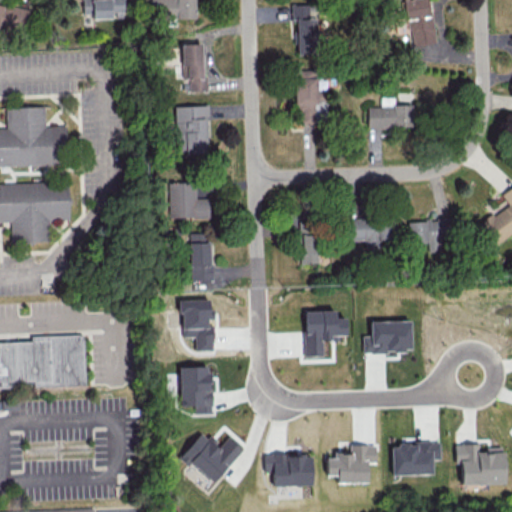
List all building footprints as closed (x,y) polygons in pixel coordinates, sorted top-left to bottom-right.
[(113,17),(113,16),(124,16),(123,0),(81,0),(82,13),(91,13),(91,18),(113,17)] [(150,0),(151,17),(195,17),(194,0),(150,0)] [(404,0),(409,45),(433,43),(428,0),(404,0)] [(26,9),(0,3),(0,27),(21,32),(26,9)] [(296,54),(316,53),(315,17),(307,18),(306,3),(289,4),(290,19),(294,18),(296,54)] [(206,90),(205,76),(201,76),(201,43),(180,43),(181,78),(188,77),(188,91),(206,90)] [(293,70),(295,123),(315,122),(314,99),(317,99),(315,69),(293,70)] [(366,106),(367,128),(412,126),(411,104),(393,104),(393,96),(380,97),(380,106),(366,106)] [(173,105),(175,153),(207,152),(205,104),(173,105)] [(0,165),(65,163),(63,124),(43,125),(42,105),(4,107),(5,127),(0,127),(0,165)] [(0,182),(66,180),(67,219),(47,219),(47,239),(9,241),(8,220),(0,220),(0,182)] [(167,182),(168,218),(209,216),(208,198),(195,198),(194,181),(167,182)] [(511,230),(511,184),(500,193),(507,203),(476,225),(491,246),(511,230)] [(349,240),(364,239),(365,248),(377,248),(377,239),(390,238),(390,218),(348,220),(349,240)] [(407,220),(407,243),(427,242),(427,251),(445,251),(444,218),(407,220)] [(189,280),(209,280),(208,232),(188,232),(189,280)] [(300,263),(316,263),(317,233),(300,233),(300,263)] [(207,299),(179,299),(180,336),(193,336),(194,350),(211,349),(210,318),(212,318),(212,307),(208,308),(207,299)] [(344,316),(333,317),(333,309),(302,310),(303,355),(322,355),(321,341),(337,340),(336,335),(344,335),(344,316)] [(409,320),(369,320),(369,335),(361,335),(361,351),(409,351),(409,320)] [(81,333),(84,383),(32,385),(32,381),(16,381),(16,385),(0,385),(0,340),(30,339),(30,335),(81,333)] [(209,365),(178,366),(179,405),(192,405),(193,413),(210,413),(209,365)] [(213,482),(242,448),(227,436),(219,446),(201,430),(177,457),(188,467),(191,463),(213,482)] [(390,446),(397,446),(397,442),(408,442),(408,443),(413,443),(412,440),(430,440),(430,442),(438,442),(438,458),(430,458),(431,473),(391,474),(390,446)] [(453,443),(460,443),(460,442),(461,442),(461,443),(472,443),(472,441),(477,441),(478,451),(483,451),(483,450),(485,449),(485,447),(496,446),(496,445),(501,445),(501,450),(502,450),(503,483),(459,485),(458,459),(454,459),(453,443)] [(336,482),(367,481),(366,463),(375,462),(374,444),(349,444),(349,452),(333,453),(334,457),(326,457),(326,475),(336,475),(336,482)] [(311,484),(310,453),(263,454),(263,472),(272,472),(272,485),(311,484)]
